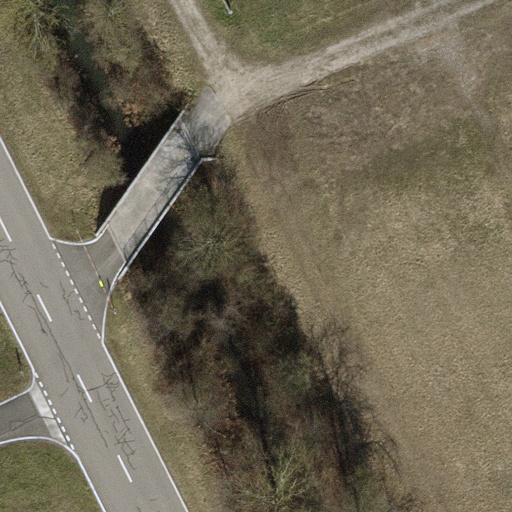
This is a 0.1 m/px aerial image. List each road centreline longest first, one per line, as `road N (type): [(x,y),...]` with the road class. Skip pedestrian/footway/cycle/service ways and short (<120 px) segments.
road 1 (track): [(438,511),(232,98),(444,15),(437,0)]
road 2 (track): [(184,0),(232,98),(59,327)]
